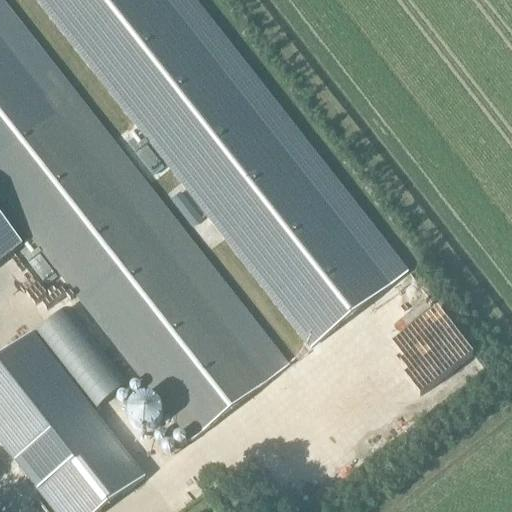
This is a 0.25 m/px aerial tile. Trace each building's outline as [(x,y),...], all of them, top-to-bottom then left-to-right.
[(407,275),(192,0),(36,0),(310,351),(390,289),(407,275)] [(0,5),(0,199),(191,444),(289,366),(0,5)] [(0,240),(9,234),(0,221),(0,240)] [(102,511),(143,480),(31,337),(0,361),(0,446),(51,511),(102,511)] [(148,402),(146,402),(145,402),(143,402),(142,402),(141,403),(139,403),(138,404),(137,405),(136,406),(135,407),(134,408),(133,409),(132,410),(131,411),(131,413),(130,414),(130,416),(130,417),(130,418),(130,420),(130,421),(130,423),(131,424),(131,426),(132,427),(133,428),(134,429),(135,430),(136,431),(137,432),(138,433),(139,434),(141,434),(142,435),(143,435),(145,435),(146,435),(148,435),(149,435),(151,435),(152,434),(154,434),(155,433),(156,432),(157,431),(158,430),(159,429),(160,428),(161,427),(162,426),(162,424),(163,423),(163,421),(163,420),(163,418),(163,417),(163,416),(163,414),(162,413),(162,411),(161,410),(160,409),(159,408),(158,407),(157,406),(156,405),(155,404),(154,403),(152,403),(151,402),(149,402),(148,402)]
